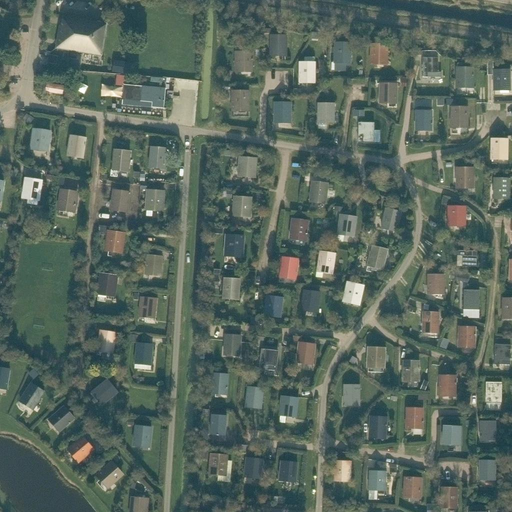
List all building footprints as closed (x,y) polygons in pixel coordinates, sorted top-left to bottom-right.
[(102,57),(107,25),(63,17),(62,26),(60,26),(56,49),(102,57)] [(286,51),(286,37),(276,37),(271,37),(271,41),(271,56),(276,56),(276,51),(286,51)] [(350,59),(351,44),(340,44),(336,44),(336,48),(335,48),(335,63),(340,63),(340,58),(350,59)] [(387,60),(387,46),(377,45),(377,46),(372,46),(372,50),(371,50),(371,65),(376,65),(376,60),(387,60)] [(242,67),(252,67),(252,53),(242,53),(237,53),(237,57),(236,57),(237,72),(242,72),(242,67)] [(438,73),(438,58),(428,58),(428,59),(423,59),(423,63),(422,63),(422,78),(441,78),(441,73),(438,73)] [(315,78),(315,64),(305,63),(305,64),(300,64),(300,68),(299,83),(304,83),(305,78),(315,78)] [(464,69),(464,64),(457,64),(457,88),(473,88),(473,69),(464,69)] [(494,91),(510,91),(509,71),(499,71),(499,72),(494,72),(495,76),(494,76),(494,91)] [(61,86),(45,84),(44,92),(60,94),(61,86)] [(396,99),(396,85),(378,84),(378,89),(380,89),(380,104),(385,104),(385,99),(396,99)] [(164,109),(165,89),(124,85),(123,100),(152,103),(152,108),(164,109)] [(233,111),(248,111),(248,92),(238,92),(233,92),(233,97),(233,111)] [(280,118),(290,118),(290,104),(280,104),(275,104),(275,108),(275,123),(280,123),(280,118)] [(323,119),(334,119),(334,104),(318,104),(318,123),(323,123),(323,119)] [(452,128),(467,128),(467,108),(452,108),(452,128)] [(431,131),(432,112),(421,112),(417,112),(416,117),(416,116),(416,131),(431,131)] [(374,143),(374,124),(364,123),(364,124),(359,124),(359,128),(358,143),(374,143)] [(48,147),(50,132),(34,130),(32,150),(40,151),(41,146),(48,147)] [(76,137),(76,138),(71,137),(70,141),(68,156),(73,157),(73,152),(84,153),(86,139),(76,137)] [(497,140),(497,137),(492,137),(492,145),(491,159),(496,160),(497,155),(507,155),(507,140),(497,140)] [(165,164),(167,149),(156,149),(152,149),(151,153),(149,168),(155,168),(155,163),(165,164)] [(128,172),(130,152),(120,151),(120,152),(115,152),(115,156),(114,156),(113,170),(128,172)] [(255,173),(256,159),(246,158),(246,159),(241,158),(241,162),(240,162),(239,177),(244,177),(244,173),(255,173)] [(473,188),(473,169),(462,169),(458,169),(458,174),(457,174),(457,188),(473,188)] [(509,194),(510,180),(499,179),(499,180),(495,180),(495,184),(494,184),(494,199),(499,199),(499,194),(509,194)] [(31,180),(26,180),(26,184),(25,184),(23,198),(28,199),(29,194),(39,196),(41,181),(31,180)] [(326,204),(327,184),(317,183),(317,184),(312,183),(312,188),(310,202),(326,204)] [(67,192),(62,191),(61,196),(59,210),(74,212),(77,193),(67,192)] [(119,192),(115,191),(114,196),(111,210),(116,211),(117,206),(127,208),(130,193),(119,192)] [(162,207),(163,192),(153,191),(153,192),(148,191),(148,196),(147,210),(152,211),(162,212),(163,207),(162,207)] [(250,213),(251,198),(240,198),(236,198),(235,202),(234,217),(239,217),(239,212),(250,213)] [(464,227),(465,207),(454,207),(454,208),(450,208),(450,212),(449,212),(449,226),(464,227)] [(391,211),(386,210),(385,214),(382,229),(387,230),(388,225),(398,227),(401,213),(391,211)] [(346,216),(346,217),(341,216),(341,220),(340,220),(338,235),(343,236),(344,231),(354,232),(356,218),(346,216)] [(298,221),(293,220),(292,225),(290,239),(305,241),(308,222),(298,221)] [(114,233),(109,232),(109,237),(108,237),(106,251),(111,252),(112,247),(122,249),(124,234),(114,233)] [(242,252),(243,237),(232,237),(228,237),(227,241),(226,256),(231,256),(231,251),(242,252)] [(377,248),(377,249),(370,247),(369,251),(371,252),(368,266),(373,267),(374,262),(384,265),(387,251),(377,248)] [(472,252),(472,251),(458,251),(457,256),(462,256),(462,267),(476,267),(477,257),(476,257),(476,252),(472,252)] [(153,256),(153,252),(148,252),(147,260),(145,275),(150,276),(151,271),(161,272),(163,257),(153,256)] [(333,269),(335,255),(320,253),(320,257),(319,257),(317,272),(322,273),(323,268),(333,269)] [(288,259),(283,259),(282,263),(280,277),(295,279),(298,260),(288,259)] [(107,276),(102,275),(101,280),(99,294),(114,296),(117,277),(107,276)] [(443,291),(444,276),(434,276),(429,276),(429,280),(428,280),(427,295),(432,295),(433,290),(443,291)] [(239,295),(240,280),(230,280),(225,280),(224,284),(223,299),(228,299),(228,294),(239,295)] [(353,284),(353,285),(348,284),(347,288),(344,302),(349,303),(350,298),(360,301),(363,286),(353,284)] [(464,295),(464,310),(479,310),(479,306),(479,291),(469,291),(464,291),(464,295)] [(309,292),(309,293),(304,292),(304,296),(303,296),(302,311),(307,311),(307,307),(318,308),(319,293),(309,292)] [(272,297),(272,298),(267,297),(267,302),(266,301),(265,316),(270,317),(270,312),(281,313),(282,299),(272,297)] [(155,314),(157,299),(146,298),(146,299),(142,298),(141,303),(139,317),(144,318),(145,313),(155,314)] [(511,314),(511,299),(509,299),(509,300),(504,300),(504,304),(503,319),(508,319),(509,314),(511,314)] [(438,333),(439,313),(423,313),(423,333),(438,333)] [(474,343),(475,328),(465,328),(464,329),(460,328),(460,333),(459,333),(459,347),(464,347),(464,343),(474,343)] [(106,332),(106,333),(101,332),(100,336),(97,351),(113,353),(116,334),(106,332)] [(240,351),(241,337),(231,336),(231,337),(226,336),(226,341),(225,341),(224,355),(229,356),(229,351),(240,351)] [(304,345),(300,344),(299,348),(297,363),(302,363),(302,359),(313,360),(315,345),(304,344),(304,345)] [(151,365),(153,346),(142,345),(138,345),(137,349),(135,364),(151,365)] [(509,367),(510,346),(500,345),(500,346),(496,345),(495,350),(494,367),(509,367)] [(384,364),(384,349),(374,349),(369,349),(369,353),(368,368),(373,368),(373,363),(384,364)] [(268,351),(263,351),(262,355),(260,370),(265,370),(266,365),(276,366),(278,352),(268,351)] [(418,382),(419,362),(409,362),(404,362),(404,367),(403,367),(403,381),(418,382)] [(0,368),(0,388),(7,390),(10,370),(0,368)] [(226,390),(228,376),(218,375),(213,375),(212,379),(211,394),(216,394),(216,389),(226,390)] [(455,397),(455,377),(440,377),(439,396),(455,397)] [(111,385),(110,385),(107,381),(104,384),(92,393),(102,405),(117,393),(111,385)] [(501,398),(502,383),(491,383),(491,384),(487,384),(486,388),(486,402),(491,403),(491,405),(501,405),(501,398)] [(36,387),(35,387),(31,385),(29,388),(21,401),(25,403),(24,404),(33,410),(38,403),(37,403),(44,393),(36,387)] [(359,401),(360,386),(349,386),(349,387),(345,386),(345,391),(344,391),(344,405),(349,405),(349,401),(359,401)] [(253,388),(253,389),(248,388),(248,393),(247,392),(246,407),(261,409),(263,389),(253,388)] [(282,396),(280,416),(296,418),(298,398),(282,396)] [(67,411),(67,412),(64,408),(61,411),(60,411),(49,420),(59,432),(74,419),(67,411)] [(422,424),(423,409),(412,409),(412,410),(408,410),(407,414),(407,429),(412,429),(412,424),(422,424)] [(212,416),(210,435),(215,435),(217,435),(217,436),(219,436),(219,435),(225,436),(227,416),(212,415),(212,416)] [(371,418),(370,438),(385,438),(386,419),(371,418)] [(495,437),(496,422),(486,422),(481,422),(481,427),(480,427),(480,441),(485,441),(485,436),(495,437)] [(459,441),(460,427),(450,426),(450,427),(445,427),(445,431),(444,431),(444,445),(449,446),(449,441),(459,441)] [(141,427),(141,428),(136,427),(136,431),(135,431),(134,446),(139,446),(139,442),(150,443),(151,428),(141,427)] [(82,459),(93,450),(83,438),(68,450),(71,454),(75,451),(82,459)] [(227,456),(217,455),(217,456),(212,456),(212,460),(211,460),(210,474),(225,476),(226,471),(227,456)] [(252,459),(247,459),(247,463),(246,463),(245,478),(250,478),(250,473),(261,475),(262,460),(252,459)] [(495,481),(495,461),(485,461),(480,461),(480,466),(479,480),(495,481)] [(296,478),(297,463),(287,462),(287,463),(282,462),(282,467),(281,467),(280,481),(285,482),(285,477),(296,478)] [(350,477),(350,463),(340,462),(340,463),(335,462),(335,467),(334,481),(339,482),(339,477),(350,477)] [(116,467),(115,468),(112,464),(109,467),(97,476),(107,488),(122,475),(116,467)] [(370,476),(369,491),(374,491),(385,491),(385,486),(385,472),(375,471),(375,472),(370,472),(370,476)] [(420,494),(421,479),(410,479),(406,479),(405,483),(404,498),(409,498),(410,493),(420,494)] [(457,503),(457,489),(447,489),(442,489),(442,493),(441,493),(441,508),(446,508),(446,503),(457,503)] [(137,499),(138,495),(133,495),(133,499),(132,503),(131,511),(146,511),(148,500),(137,499)]
